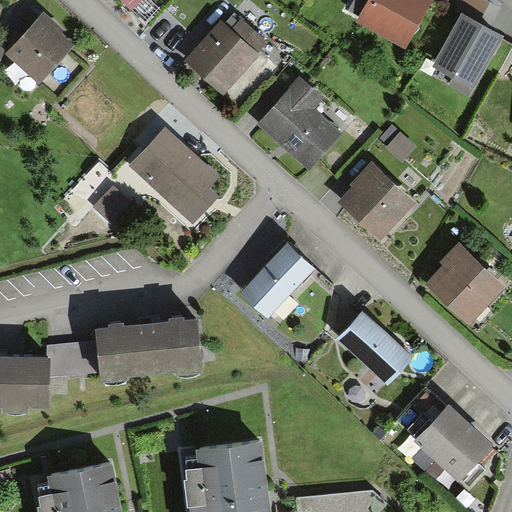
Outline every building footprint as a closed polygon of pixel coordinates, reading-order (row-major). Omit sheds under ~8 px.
[(424,4),(415,0),(362,0),(350,25),(400,51),(424,4)] [(499,35),(461,15),(434,66),(472,86),(499,35)] [(37,26),(3,59),(32,88),(66,55),(37,26)] [(251,59),(213,28),(180,67),(219,98),(251,59)] [(320,103),(293,80),(251,129),(305,174),(335,138),(309,116),(320,103)] [(155,132),(124,170),(187,223),(207,199),(201,194),(213,180),(155,132)] [(416,150),(398,134),(330,209),(372,246),(407,207),(384,186),(416,150)] [(311,260),(288,240),(245,288),(268,308),(311,260)] [(497,293),(452,254),(418,293),(463,331),(497,293)] [(327,289),(313,277),(279,312),(313,345),(327,289)] [(357,322),(335,345),(384,393),(406,370),(357,322)] [(189,326),(87,333),(90,378),(192,371),(189,326)] [(48,348),(0,347),(0,391),(47,392),(48,348)] [(484,455),(441,415),(412,446),(456,485),(484,455)] [(267,511),(260,444),(198,451),(204,511),(267,511)] [(114,511),(106,464),(44,476),(50,511),(114,511)]
